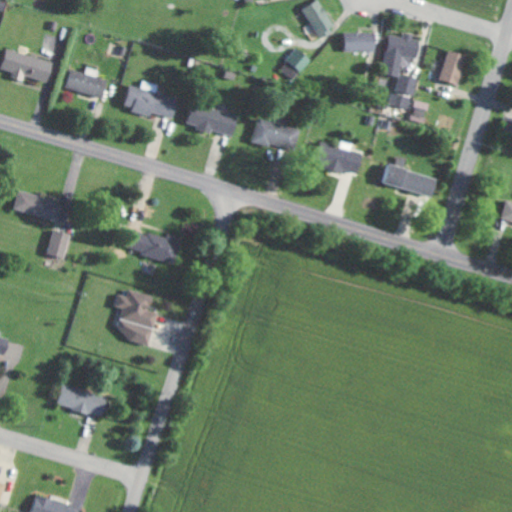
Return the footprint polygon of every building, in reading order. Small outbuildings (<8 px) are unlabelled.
[(319,0),(305,10),(323,37),(339,27),(321,0),(319,0)] [(378,32),(348,33),(348,52),(379,51),(378,32)] [(420,78),(402,74),(403,65),(412,67),(414,57),(420,58),(423,37),(406,34),(405,36),(392,34),(384,74),(400,77),(398,91),(417,95),(420,78)] [(314,58),(298,47),(282,70),(297,81),(314,58)] [(58,62),(11,49),(5,69),(18,73),(16,78),(27,81),(28,76),(52,83),(58,62)] [(443,79),(461,85),(470,55),(452,50),(443,79)] [(102,70),(90,67),(89,72),(73,69),(69,89),(107,97),(111,79),(101,77),(102,70)] [(176,118),(181,98),(159,93),(161,85),(145,81),(144,88),(133,85),(128,109),(154,116),(155,113),(176,118)] [(409,110),(413,98),(393,92),(390,104),(409,110)] [(412,120),(425,123),(431,103),(417,100),(412,120)] [(190,123),(202,126),(200,130),(214,134),(215,131),(235,136),(240,116),(195,105),(190,123)] [(503,130),(511,132),(511,117),(506,116),(503,130)] [(254,143),(298,149),(301,125),(258,119),(254,143)] [(361,176),(367,154),(325,142),(318,164),(361,176)] [(442,179),(406,169),(409,158),(396,154),(388,184),(437,197),(442,179)] [(17,210),(61,221),(66,202),(22,191),(17,210)] [(49,253),(67,258),(74,235),(56,230),(49,253)] [(169,238),(142,230),(135,251),(179,265),(187,239),(170,234),(169,238)] [(160,313),(152,310),(156,296),(131,289),(129,297),(121,294),(117,307),(125,309),(118,334),(152,343),(160,313)] [(0,363),(2,355),(8,356),(12,339),(0,335),(0,363)] [(110,396),(65,385),(60,406),(105,417),(110,396)] [(8,483),(0,481),(0,501),(2,503),(8,483)] [(39,496),(34,511),(79,511),(81,508),(39,496)]
